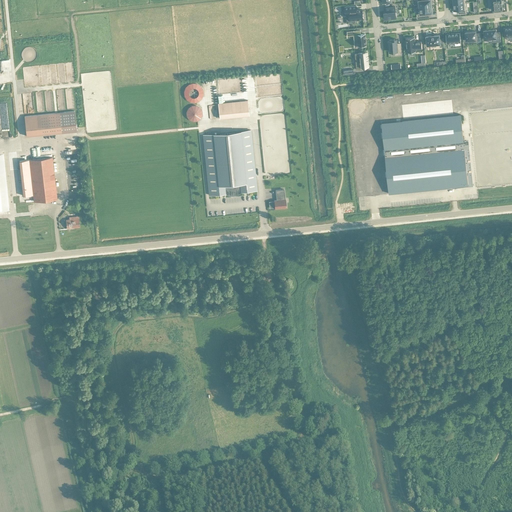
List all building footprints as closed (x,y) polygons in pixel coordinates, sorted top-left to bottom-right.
[(492,1),(493,10),(502,9),(500,0),(488,0),(488,2),(492,1)] [(466,14),(465,3),(453,4),(453,5),(452,5),(452,8),(453,8),(454,10),(459,10),(460,14),(466,14)] [(344,7),(345,15),(349,15),(349,21),(350,21),(350,23),(355,23),(355,20),(363,19),(362,10),(357,10),(356,6),(344,7)] [(431,9),(431,6),(418,7),(419,18),(429,17),(428,13),(432,13),(432,12),(433,12),(432,9),(431,9)] [(386,8),(386,12),(384,12),(384,19),(396,18),(395,7),(386,8)] [(511,27),(503,29),(504,37),(511,36),(511,27)] [(500,32),(496,32),(495,29),(483,31),(484,40),(496,38),(496,40),(501,40),(500,32)] [(360,35),(360,31),(353,31),(353,36),(357,35),(358,40),(354,41),(354,46),(358,46),(366,46),(365,34),(360,35)] [(465,32),(466,41),(476,40),(477,42),(481,42),(480,33),(476,34),(476,31),(465,32)] [(446,44),(461,42),(460,33),(445,34),(446,44)] [(439,39),(439,35),(426,36),(427,45),(431,45),(431,47),(436,46),(436,44),(439,44),(440,47),(443,47),(443,39),(439,39)] [(407,52),(416,52),(415,50),(422,49),(421,42),(416,42),(417,43),(415,43),(414,38),(405,39),(406,42),(405,42),(405,46),(406,46),(407,52)] [(395,55),(402,55),(401,46),(397,47),(396,40),(396,39),(392,40),(388,41),(389,42),(387,42),(388,48),(389,48),(390,52),(395,52),(395,55)] [(357,64),(356,65),(356,70),(367,69),(367,67),(368,67),(367,53),(358,53),(359,57),(356,57),(357,64)] [(455,59),(456,64),(465,63),(464,55),(461,55),(461,59),(455,59)] [(261,83),(253,84),(253,95),(267,94),(267,92),(261,93),(260,86),(261,86),(261,83)] [(197,84),(193,84),(190,84),(187,86),(185,89),(184,93),(185,96),(187,99),(190,102),(193,102),(197,102),(200,99),(202,96),(203,93),(202,89),(200,86),(197,84)] [(244,98),(214,100),(215,115),(245,114),(244,98)] [(197,106),(194,106),(191,106),(189,108),(187,110),(186,113),(187,116),(189,119),(191,120),(194,121),(197,120),(200,119),(201,116),(202,113),(201,110),(200,108),(197,106)] [(24,116),(26,136),(76,131),(74,111),(24,116)] [(387,178),(389,194),(446,188),(452,187),(467,186),(468,186),(466,165),(464,148),(464,144),(463,140),(462,127),(462,125),(461,115),(415,119),(412,120),(409,120),(381,123),(382,125),(382,127),(382,129),(382,133),(383,136),(383,139),(384,150),(384,153),(385,156),(386,173),(387,175),(387,178)] [(240,192),(257,190),(251,130),(203,135),(209,195),(226,194),(227,194),(228,195),(229,195),(231,195),(232,195),(233,195),(234,195),(236,195),(237,194),(238,194),(239,193),(240,192)] [(61,153),(66,187),(75,185),(71,152),(61,153)] [(34,201),(57,199),(52,157),(29,160),(34,201)] [(275,209),(281,208),(281,209),(285,208),(286,208),(285,199),(284,189),(276,190),(277,200),(274,201),(275,209)] [(67,228),(80,227),(79,216),(69,217),(69,219),(66,219),(67,228)]
